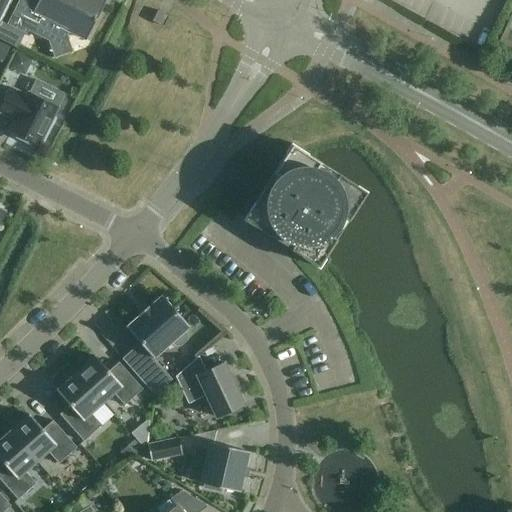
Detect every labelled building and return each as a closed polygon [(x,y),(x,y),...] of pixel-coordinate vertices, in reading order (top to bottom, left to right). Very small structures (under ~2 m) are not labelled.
[(51,47),(69,42),(66,35),(67,35),(69,32),(86,41),(106,1),(103,0),(39,0),(35,9),(20,1),(20,0),(19,0),(7,25),(26,35),(28,31),(48,41),(49,41),(51,47)] [(168,17),(158,11),(152,22),(162,27),(168,17)] [(31,57),(24,68),(43,79),(49,68),(31,57)] [(0,112),(16,120),(10,131),(17,134),(15,138),(30,145),(31,142),(38,145),(57,109),(29,94),(27,98),(10,89),(0,107),(0,112)] [(254,205),(244,220),(272,238),(290,250),(319,268),(367,194),(292,145),(254,205)] [(127,327),(126,328),(140,343),(122,359),(154,396),(172,380),(153,359),(154,358),(154,357),(170,343),(174,346),(180,347),(187,340),(187,335),(184,330),(187,328),(188,328),(189,327),(162,296),(160,297),(161,298),(150,307),(148,306),(137,316),(138,318),(127,327)] [(198,356),(175,377),(188,404),(206,396),(216,418),(229,412),(231,415),(241,410),(239,407),(243,405),(236,389),(238,388),(233,378),(231,379),(224,363),(206,372),(198,356)] [(95,357),(76,374),(102,404),(113,394),(124,406),(142,390),(118,363),(108,372),(95,357)] [(102,404),(76,374),(73,376),(72,374),(64,381),(66,382),(56,391),(69,406),(59,415),(83,442),(101,426),(91,414),(102,404)] [(12,430),(10,432),(36,462),(48,452),(58,464),(76,448),(52,421),(43,430),(29,415),(19,424),(18,422),(10,428),(12,430)] [(36,462),(10,432),(0,440),(0,460),(4,464),(0,467),(0,480),(17,500),(36,484),(25,472),(36,462)] [(147,445),(151,461),(182,454),(179,439),(147,445)] [(203,471),(200,483),(205,484),(204,488),(220,492),(221,488),(239,492),(248,452),(209,443),(208,449),(196,446),(191,469),(203,471)] [(200,511),(207,507),(181,491),(170,499),(176,507),(169,511),(200,511)] [(0,511),(3,511),(11,506),(0,494),(0,511)]
